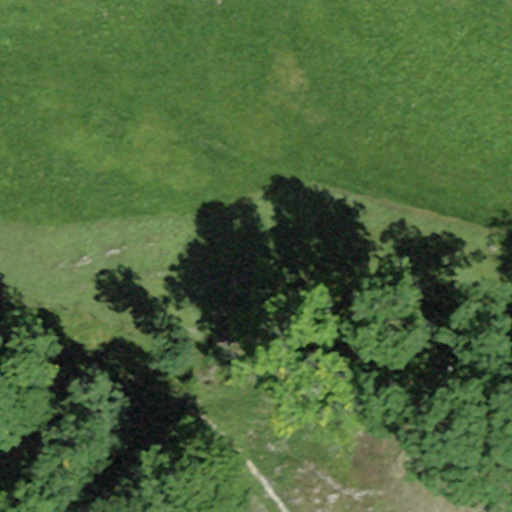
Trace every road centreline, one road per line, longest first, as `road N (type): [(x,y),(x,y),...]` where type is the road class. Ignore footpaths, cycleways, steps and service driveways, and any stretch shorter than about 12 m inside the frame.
road 1 (track): [(511,226),(407,198),(245,133),(60,80),(0,74)]
road 2 (track): [(0,334),(208,430),(270,511)]
